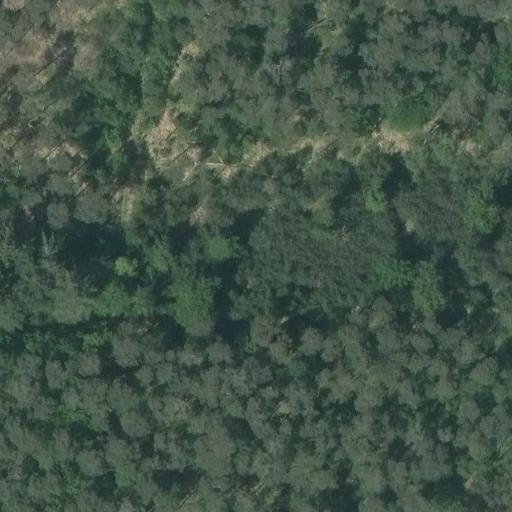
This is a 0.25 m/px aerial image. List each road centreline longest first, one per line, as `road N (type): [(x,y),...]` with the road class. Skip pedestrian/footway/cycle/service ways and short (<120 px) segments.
road 1 (track): [(153,0),(110,322)]
road 2 (track): [(0,328),(110,322),(102,511)]
